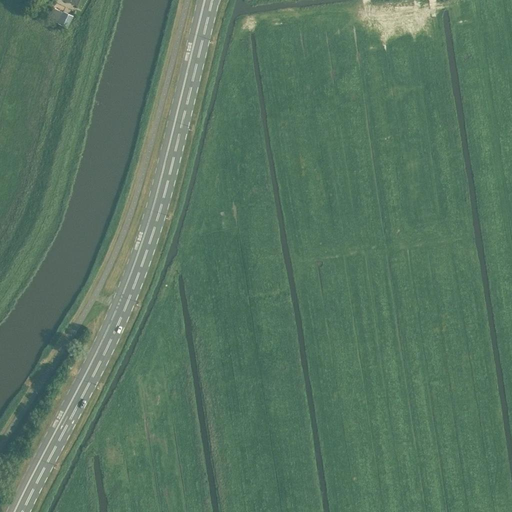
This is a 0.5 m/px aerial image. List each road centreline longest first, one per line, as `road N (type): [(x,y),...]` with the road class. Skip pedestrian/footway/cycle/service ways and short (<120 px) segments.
road 1 (primary): [(211,0),(141,258),(19,511)]
road 2 (track): [(304,411),(329,407),(263,0)]
